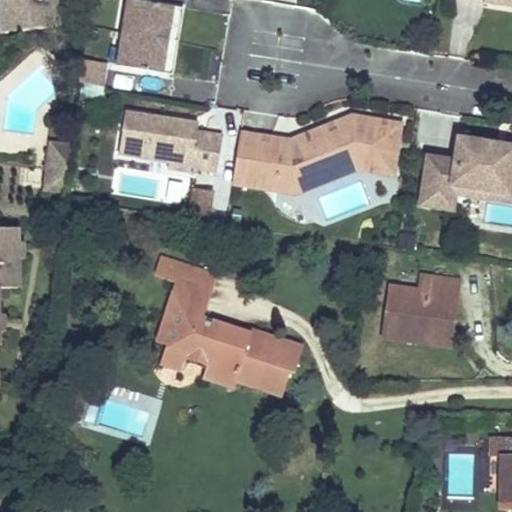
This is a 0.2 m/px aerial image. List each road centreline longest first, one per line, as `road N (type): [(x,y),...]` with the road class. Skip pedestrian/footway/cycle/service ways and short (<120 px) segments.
road 1 (unknown): [(511,394),(404,394),(365,385),(241,297)]
road 2 (residential): [(321,66),(312,23),(244,13),(230,92),(307,100)]
road 3 (residential): [(511,95),(321,66)]
